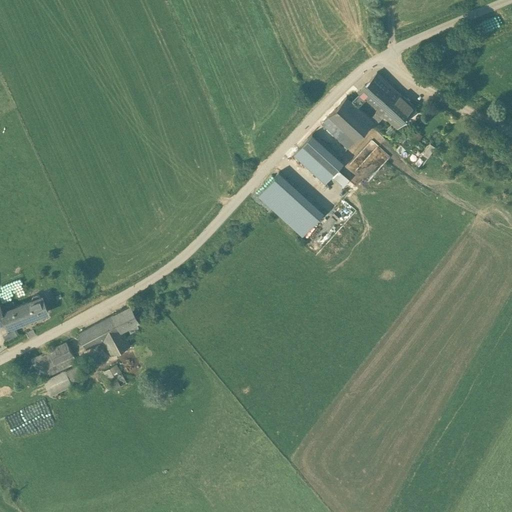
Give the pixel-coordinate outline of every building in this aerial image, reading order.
[(377,70),(358,90),(359,91),(366,98),(378,109),(381,112),(400,92),(377,70)] [(351,100),(346,96),(322,123),(348,148),(371,124),(374,126),(385,115),(381,112),(378,109),(370,118),(358,106),(366,98),(359,91),(351,100)] [(400,92),(381,112),(385,115),(397,127),(416,107),(400,92)] [(423,133),(416,128),(411,135),(418,140),(423,133)] [(343,162),(312,134),(295,153),(325,181),(343,162)] [(425,153),(430,156),(436,145),(431,142),(425,153)] [(282,169),(259,194),(304,235),(327,210),(282,169)] [(6,322),(8,327),(48,311),(42,296),(41,297),(40,296),(37,294),(33,295),(32,299),(32,300),(15,307),(13,302),(7,304),(9,309),(3,312),(2,312),(6,322)] [(112,315),(79,333),(87,348),(105,339),(113,355),(130,345),(122,330),(139,321),(131,305),(114,314),(112,315)] [(7,340),(20,332),(17,327),(4,335),(7,340)] [(67,341),(32,359),(42,379),(67,367),(77,361),(67,341)] [(77,364),(66,370),(73,382),(83,377),(77,364)] [(127,382),(117,364),(104,370),(114,389),(127,382)] [(72,384),(65,370),(44,381),(51,395),(72,384)]
